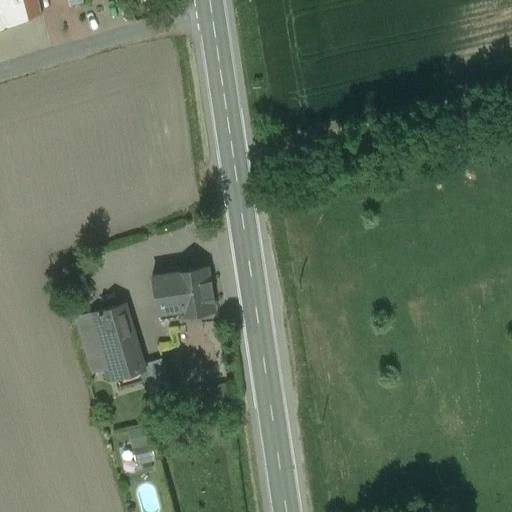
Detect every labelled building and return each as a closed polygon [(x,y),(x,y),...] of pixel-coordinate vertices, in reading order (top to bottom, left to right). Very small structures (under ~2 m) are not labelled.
[(38,0),(0,0),(0,15),(10,42),(0,46),(0,47),(46,30),(38,0)] [(0,46),(10,42),(0,15),(0,46)] [(206,267),(150,275),(156,316),(212,308),(206,267)] [(120,305),(88,315),(100,353),(104,352),(132,343),(120,305)] [(100,353),(88,315),(77,318),(93,372),(108,368),(104,352),(100,353)] [(132,343),(104,352),(108,368),(110,374),(107,375),(107,376),(139,367),(138,366),(132,343)] [(164,357),(138,366),(139,367),(148,399),(175,390),(164,357)] [(149,423),(130,427),(137,463),(157,459),(149,423)]
